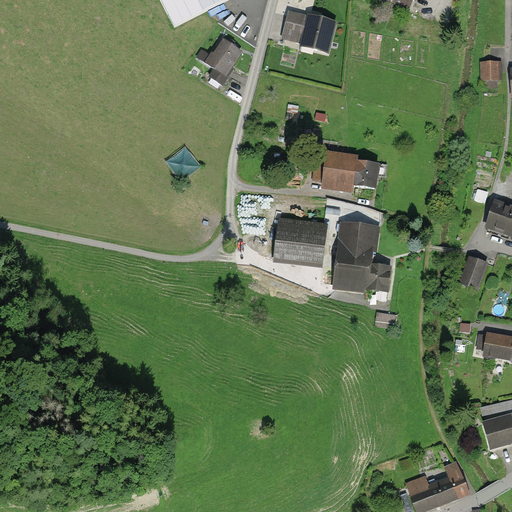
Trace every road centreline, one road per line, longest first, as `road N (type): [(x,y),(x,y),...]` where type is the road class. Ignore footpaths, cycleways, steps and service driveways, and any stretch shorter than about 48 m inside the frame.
road 1 (residential): [(273,0),(234,153),(230,223),(256,261),(321,289)]
road 2 (track): [(0,224),(186,259),(205,257),(230,223)]
